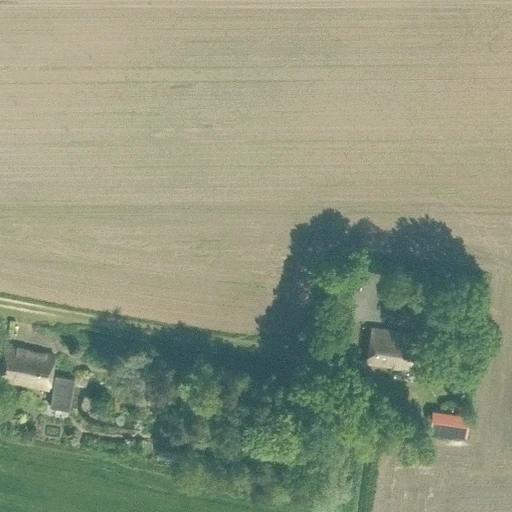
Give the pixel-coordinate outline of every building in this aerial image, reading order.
[(440,317),(443,291),(387,284),(384,309),(440,317)] [(417,365),(422,333),(373,327),(367,360),(417,365)] [(40,356),(27,354),(28,349),(5,345),(0,369),(0,379),(49,388),(50,380),(53,380),(49,403),(68,407),(73,375),(52,371),(55,354),(41,352),(40,356)] [(165,406),(167,390),(147,387),(144,403),(165,406)] [(208,455),(210,446),(199,443),(197,453),(208,455)]
